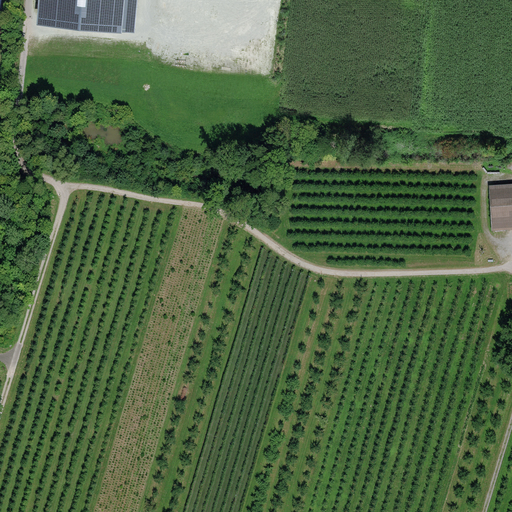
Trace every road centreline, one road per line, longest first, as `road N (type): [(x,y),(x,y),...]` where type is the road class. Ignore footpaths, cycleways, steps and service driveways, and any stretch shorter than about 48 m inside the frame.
road 1 (track): [(0,411),(68,184),(213,209),(301,263),(342,274),(511,266)]
road 2 (track): [(28,0),(15,151),(22,165),(68,184)]
